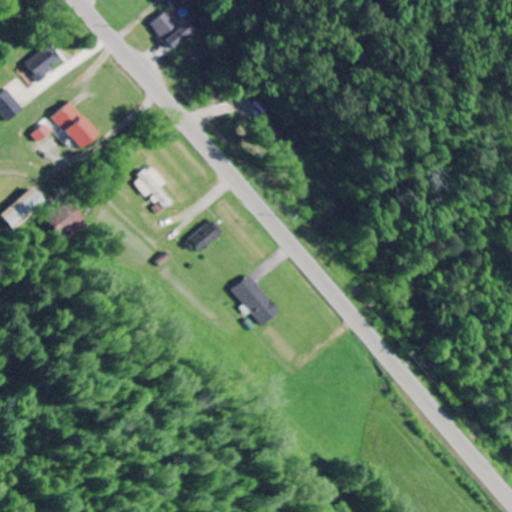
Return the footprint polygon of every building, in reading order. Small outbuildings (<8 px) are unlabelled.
[(152,23),(168,50),(190,37),(174,10),(152,23)] [(50,69),(61,62),(51,47),(26,64),(39,83),(54,73),(50,69)] [(0,111),(9,123),(24,111),(8,90),(0,96),(0,111)] [(98,137),(71,104),(53,119),(80,151),(98,137)] [(53,134),(46,125),(32,136),(39,145),(53,134)] [(299,150),(278,125),(265,136),(286,161),(299,150)] [(153,197),(163,211),(172,205),(161,189),(166,186),(153,168),(133,182),(147,201),(153,197)] [(46,204),(32,188),(1,217),(15,232),(46,204)] [(49,222),(65,241),(86,223),(70,204),(49,222)] [(222,234),(211,222),(188,243),(200,255),(222,234)] [(264,326),(281,311),(248,276),(232,291),(264,326)]
